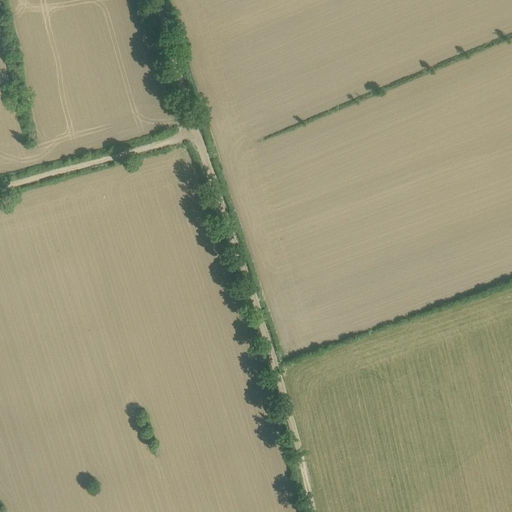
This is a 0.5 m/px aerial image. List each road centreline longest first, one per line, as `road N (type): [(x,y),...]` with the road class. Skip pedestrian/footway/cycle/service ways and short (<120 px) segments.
road 1 (track): [(312,511),(278,378),(194,132)]
road 2 (track): [(194,132),(0,187)]
road 3 (track): [(194,132),(156,0)]
